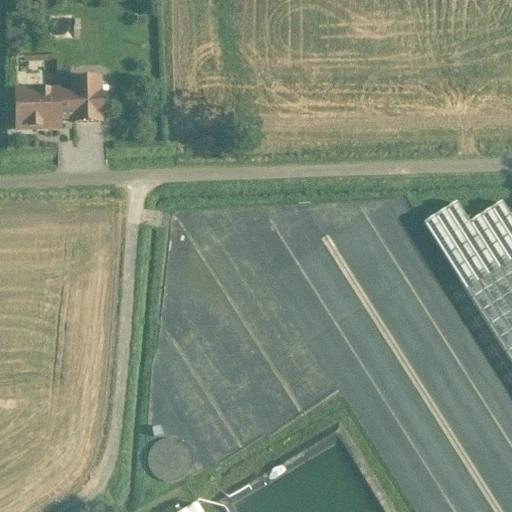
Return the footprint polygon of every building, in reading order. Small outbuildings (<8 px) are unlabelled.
[(98,55),(98,18),(80,18),(80,55),(98,55)] [(98,83),(73,84),(74,97),(59,97),(59,94),(39,94),(39,95),(18,96),(18,95),(16,95),(17,133),(19,132),(19,131),(39,130),(39,132),(60,132),(60,122),(74,122),(74,126),(99,125),(99,121),(101,121),(100,96),(99,97),(98,83)] [(511,217),(510,219),(501,205),(469,226),(456,206),(423,227),(511,367),(511,217)] [(319,459),(331,449),(323,439),(311,449),(319,459)] [(155,446),(155,475),(179,476),(179,461),(178,461),(178,446),(155,446)]
